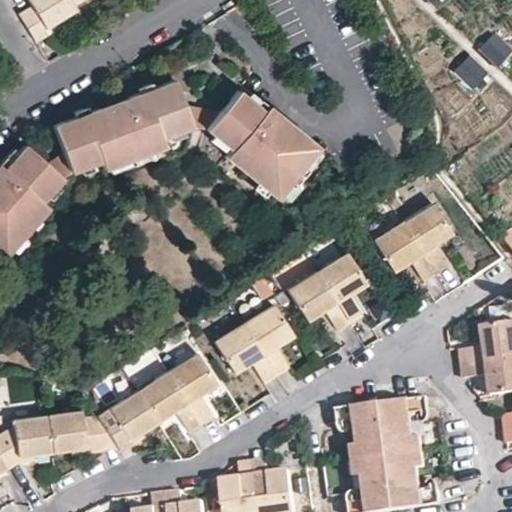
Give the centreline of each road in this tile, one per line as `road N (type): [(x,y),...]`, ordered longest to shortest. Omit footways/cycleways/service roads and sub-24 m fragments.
road 1 (residential): [(56,511),(103,484),(201,468),(332,383),(411,350)]
road 2 (residential): [(411,350),(482,420),(496,456),(498,505),(489,511)]
road 3 (residential): [(181,0),(43,88)]
road 4 (residential): [(411,350),(432,322),(510,275)]
